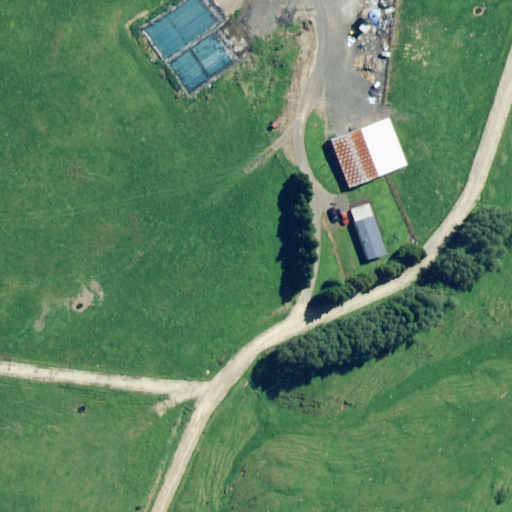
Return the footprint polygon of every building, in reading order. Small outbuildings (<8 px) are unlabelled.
[(229,21),(214,0),(186,0),(144,29),(167,63),(229,21)] [(373,10),(372,10),(370,10),(369,10),(368,10),(366,11),(365,12),(364,13),(364,14),(363,15),(363,16),(363,18),(363,19),(363,20),(364,22),(365,23),(366,24),(367,24),(368,25),(370,25),(371,25),(372,25),(374,25),(375,24),(376,23),(377,22),(378,21),(378,20),(378,19),(379,17),(378,16),(378,15),(377,13),(376,12),(375,11),(374,11),(373,10)] [(248,58),(241,46),(220,59),(227,71),(248,58)] [(330,141),(349,189),(378,178),(359,130),(330,141)] [(368,261),(386,255),(370,205),(351,211),(368,261)]
